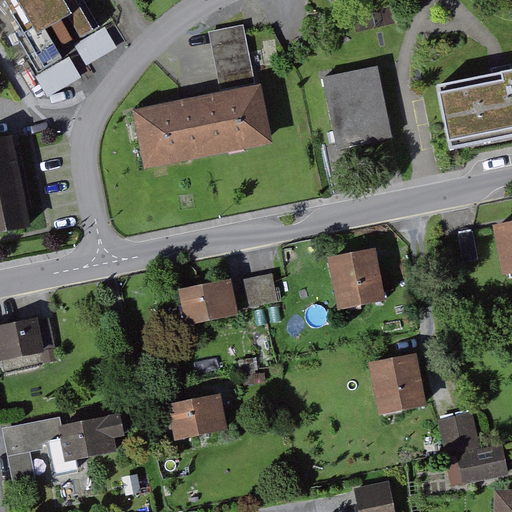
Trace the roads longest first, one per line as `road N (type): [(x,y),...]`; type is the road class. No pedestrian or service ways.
road 1 (residential): [(105,260),(511,180)]
road 2 (residential): [(105,260),(87,132),(143,56),(209,0)]
